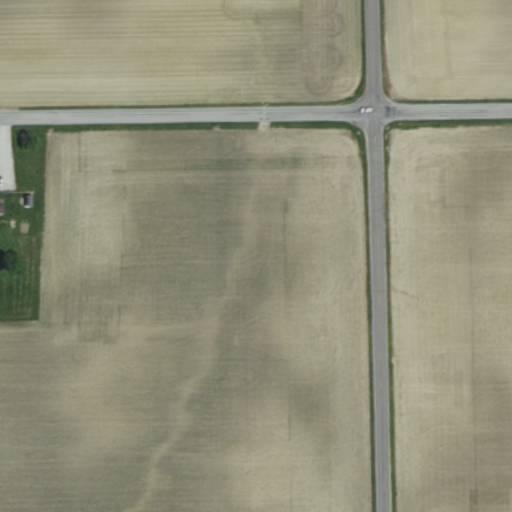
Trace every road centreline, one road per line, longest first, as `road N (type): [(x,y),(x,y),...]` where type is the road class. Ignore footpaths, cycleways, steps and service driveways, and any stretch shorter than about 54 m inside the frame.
road 1 (residential): [(384,511),(372,0)]
road 2 (residential): [(0,117),(511,109)]
